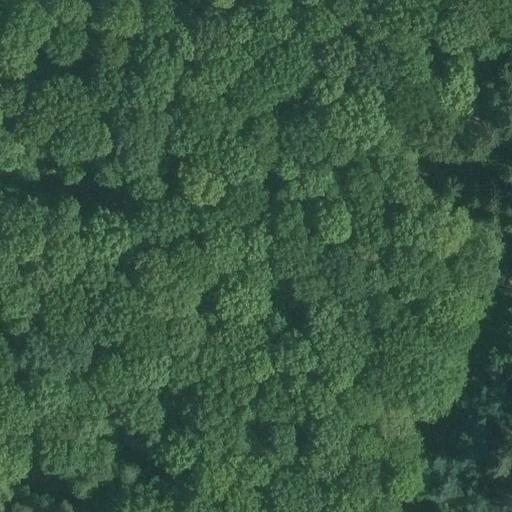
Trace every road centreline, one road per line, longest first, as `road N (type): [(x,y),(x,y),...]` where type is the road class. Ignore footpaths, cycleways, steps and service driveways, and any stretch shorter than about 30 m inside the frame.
road 1 (track): [(394,511),(511,284)]
road 2 (track): [(129,511),(0,459)]
